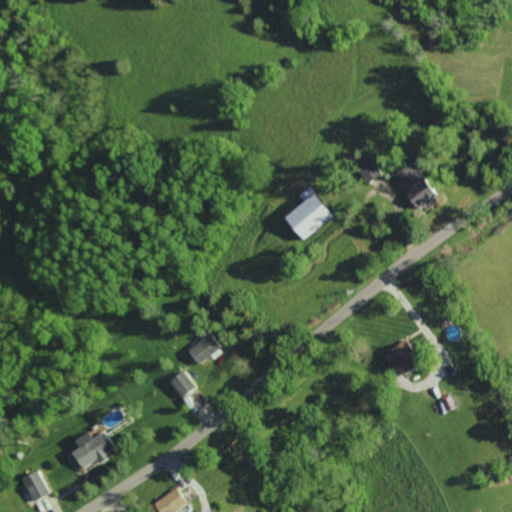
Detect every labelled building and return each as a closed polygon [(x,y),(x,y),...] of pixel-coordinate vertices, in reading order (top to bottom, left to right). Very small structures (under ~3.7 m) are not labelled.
[(397,176),(421,209),(441,193),(417,161),(397,176)] [(309,241),(338,214),(318,193),(290,219),(309,241)] [(224,350),(216,335),(192,349),(200,364),(224,350)] [(427,366),(410,339),(392,351),(409,378),(427,366)] [(185,398),(200,388),(188,371),(174,381),(185,398)] [(92,433),(79,441),(83,448),(71,456),(82,473),(100,461),(102,464),(113,457),(109,451),(117,446),(107,432),(96,439),(92,433)] [(25,478),(35,502),(53,495),(43,471),(25,478)] [(185,511),(194,507),(182,488),(159,502),(164,511),(185,511)]
